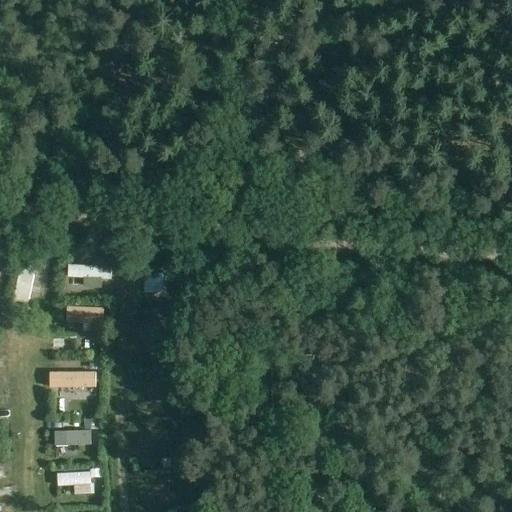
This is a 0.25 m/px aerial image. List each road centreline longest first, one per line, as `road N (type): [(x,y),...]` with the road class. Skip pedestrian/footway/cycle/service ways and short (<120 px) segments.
road 1 (track): [(0,191),(20,205),(125,227),(392,245),(511,263)]
road 2 (track): [(128,511),(123,274)]
road 3 (track): [(25,335),(36,511)]
